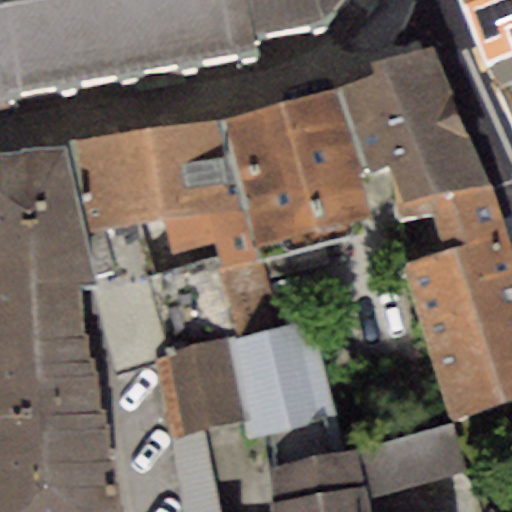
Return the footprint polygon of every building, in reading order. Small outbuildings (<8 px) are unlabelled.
[(0,0),(0,88),(252,46),(249,29),(323,16),(337,0),(0,0)] [(511,0),(463,0),(488,63),(511,52),(511,0)] [(373,73),(336,87),(360,171),(368,168),(369,174),(387,167),(402,215),(429,206),(490,183),(432,45),(370,61),(373,73)] [(336,87),(219,119),(251,246),(369,217),(360,171),(336,87)] [(219,119),(65,140),(94,277),(113,270),(103,226),(163,212),(176,266),(218,257),(231,322),(270,312),(251,246),(219,119)] [(0,282),(78,284),(95,284),(94,277),(65,140),(23,147),(24,152),(0,152),(0,282)] [(442,251),(403,266),(448,419),(511,397),(511,258),(506,242),(490,183),(429,206),(442,251)] [(78,284),(0,282),(0,415),(102,411),(97,375),(94,375),(93,360),(87,360),(86,335),(82,335),(82,319),(79,319),(78,284)] [(311,321),(229,337),(245,423),(247,438),(268,434),(274,465),(344,451),(311,321)] [(229,337),(155,357),(170,438),(205,431),(244,422),(229,337)] [(102,411),(0,415),(0,511),(121,511),(115,458),(111,459),(108,426),(104,427),(102,411)] [(454,422),(356,449),(368,497),(468,471),(454,422)] [(220,511),(205,431),(170,438),(181,511),(220,511)] [(274,465),(269,466),(273,511),(371,511),(368,497),(356,449),(344,451),(274,465)]
